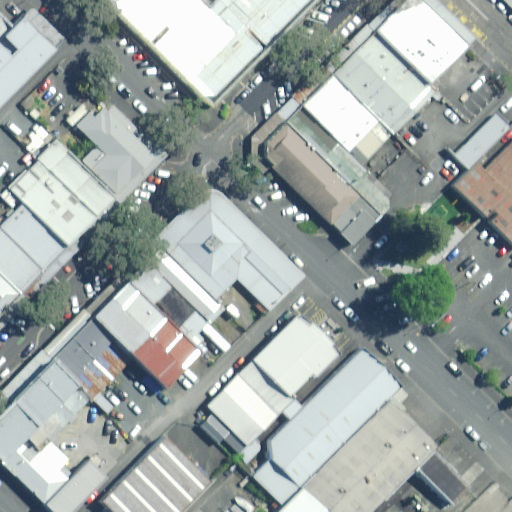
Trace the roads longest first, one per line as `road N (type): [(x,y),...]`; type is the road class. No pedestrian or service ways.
road 1 (tertiary): [(511,449),(209,154)]
road 2 (unclassified): [(209,154),(0,364)]
road 3 (tertiary): [(209,154),(54,0)]
road 4 (unclassified): [(358,0),(209,154)]
